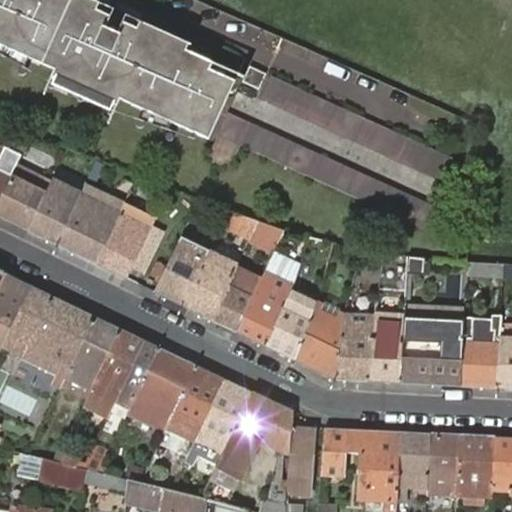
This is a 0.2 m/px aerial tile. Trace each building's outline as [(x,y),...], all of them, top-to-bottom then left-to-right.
[(133,30),(130,29),(125,40),(112,33),(111,36),(99,31),(100,27),(87,21),(91,12),(67,1),(64,0),(0,0),(0,51),(51,73),(49,80),(113,108),(115,102),(204,140),(230,83),(203,72),(207,63),(180,51),(157,40),(133,30)] [(66,0),(67,1),(91,12),(94,5),(82,0),(66,0)] [(125,40),(130,29),(91,12),(87,21),(100,27),(99,31),(111,36),(112,33),(125,40)] [(135,23),(133,30),(157,40),(159,34),(135,23)] [(159,34),(157,40),(180,51),(183,45),(159,34)] [(239,81),(256,91),(263,75),(245,67),(239,81)] [(258,100),(438,182),(450,157),(269,77),(258,100)] [(216,135),(238,145),(418,226),(429,205),(225,114),(216,135)] [(227,168),(238,145),(216,135),(206,158),(227,168)] [(0,192),(16,159),(0,151),(0,192)] [(71,174),(84,180),(90,166),(77,160),(71,174)] [(53,173),(49,182),(76,194),(79,189),(80,186),(53,173)] [(118,211),(119,208),(113,205),(110,212),(96,205),(99,199),(79,189),(76,194),(49,182),(25,231),(93,264),(118,211)] [(110,212),(113,205),(99,199),(96,205),(110,212)] [(161,232),(118,211),(93,264),(122,277),(141,238),(149,242),(147,246),(151,248),(148,255),(154,257),(158,247),(154,245),(161,232)] [(254,231),(259,222),(226,212),(221,225),(250,240),(254,231)] [(141,238),(136,249),(148,255),(151,248),(147,246),(149,242),(141,238)] [(205,257),(176,243),(152,292),(181,306),(205,257)] [(211,320),(236,269),(235,268),(236,264),(208,251),(205,257),(181,306),(211,320)] [(501,265),(465,263),(465,276),(500,277),(501,265)] [(261,280),(236,269),(211,320),(236,333),(261,280)] [(0,274),(0,349),(1,348),(29,289),(0,274)] [(283,291),(286,285),(264,274),(261,280),(283,291)] [(265,347),(291,295),(295,287),(286,285),(283,291),(261,280),(236,333),(265,347)] [(51,300),(29,289),(1,348),(23,358),(51,300)] [(316,303),(317,300),(312,298),(309,304),(291,295),(265,347),(294,361),(316,303)] [(93,319),(51,300),(23,358),(30,361),(35,351),(62,363),(57,374),(52,386),(58,389),(64,378),(93,319)] [(333,380),(342,314),(337,312),(334,320),(320,314),(324,306),(316,303),(294,361),(333,380)] [(334,320),(337,312),(324,306),(320,314),(334,320)] [(367,382),(372,315),(365,315),(365,324),(352,324),(352,314),(342,314),(333,380),(334,380),(367,382)] [(365,324),(365,315),(352,314),(352,324),(365,324)] [(402,320),(403,316),(396,316),(395,325),(384,325),(384,315),(372,315),(367,382),(400,383),(401,359),(401,342),(402,320)] [(395,325),(396,316),(384,315),(384,325),(395,325)] [(495,388),(497,338),(498,316),(490,316),(489,331),(472,331),(472,318),(463,317),(463,323),(460,386),(495,388)] [(93,319),(64,378),(91,389),(118,332),(93,319)] [(439,360),(401,359),(400,383),(460,386),(463,323),(402,320),(401,342),(440,344),(439,360)] [(118,332),(91,389),(84,402),(94,407),(101,394),(115,402),(144,345),(118,332)] [(511,389),(511,338),(497,338),(495,388),(511,389)] [(158,351),(144,345),(115,402),(110,415),(106,422),(120,429),(135,397),(158,351)] [(30,361),(57,374),(62,363),(35,351),(30,361)] [(197,370),(158,351),(135,397),(175,415),(197,370)] [(222,383),(197,370),(175,415),(166,432),(187,442),(188,439),(194,441),(196,436),(222,383)] [(249,395),(222,383),(196,436),(217,445),(214,453),(220,456),(249,395)] [(110,415),(115,402),(101,394),(94,407),(110,415)] [(277,409),(249,395),(220,456),(199,501),(206,503),(224,507),(254,444),(261,430),(268,429),(277,409)] [(292,416),(277,409),(268,429),(261,430),(254,444),(288,459),(291,430),(292,416)] [(286,484),(285,492),(307,494),(313,431),(291,430),(288,459),(286,484)] [(345,432),(323,431),(320,475),(343,476),(344,455),(345,432)] [(362,433),(345,432),(344,455),(360,457),(361,457),(362,433)] [(397,435),(362,433),(361,457),(360,457),(357,502),(382,504),(381,511),(394,511),(394,502),(397,435)] [(431,437),(397,435),(394,502),(406,503),(407,487),(428,488),(431,437)] [(457,438),(431,437),(428,488),(428,495),(436,495),(436,480),(447,481),(446,495),(455,495),(457,438)] [(494,441),(457,438),(455,495),(491,497),(492,489),(494,441)] [(511,441),(494,441),(492,489),(511,489),(511,441)] [(25,457),(18,456),(14,477),(37,481),(40,461),(25,457)] [(67,468),(40,461),(37,481),(37,484),(64,488),(67,468)] [(84,472),(67,468),(64,488),(82,490),(83,484),(84,472)] [(127,483),(84,472),(83,484),(125,494),(127,483)] [(159,511),(162,492),(127,483),(125,494),(124,505),(156,511),(159,511)] [(283,511),(285,492),(286,484),(271,483),(269,504),(261,502),(258,511),(283,511)] [(199,501),(162,492),(159,511),(204,511),(206,503),(199,501)] [(242,511),(224,507),(206,503),(204,511),(242,511)]
